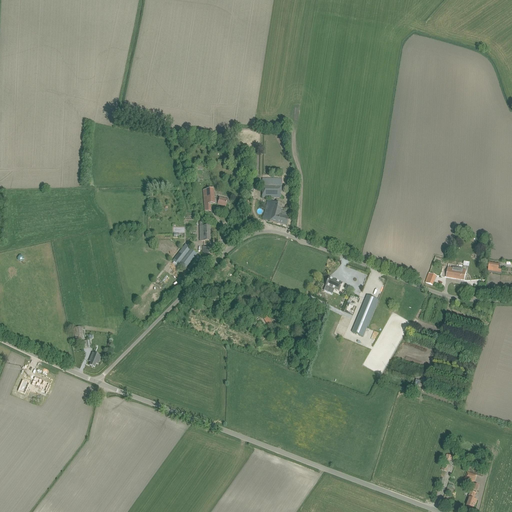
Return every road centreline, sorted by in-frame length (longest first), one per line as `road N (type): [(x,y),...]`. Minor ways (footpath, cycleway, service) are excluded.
road 1 (unclassified): [(511,300),(445,295),(262,231),(231,247),(96,381)]
road 2 (unclassified): [(439,511),(96,381)]
